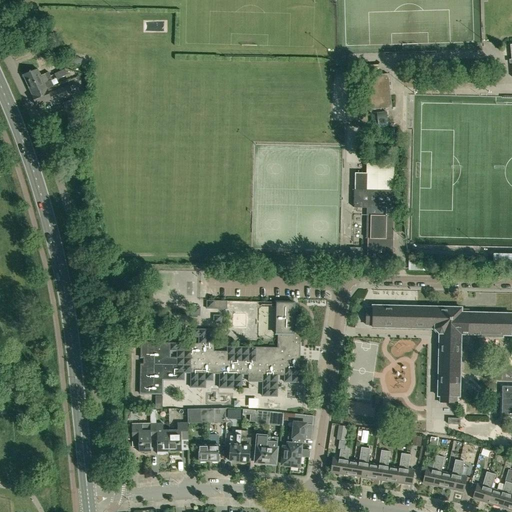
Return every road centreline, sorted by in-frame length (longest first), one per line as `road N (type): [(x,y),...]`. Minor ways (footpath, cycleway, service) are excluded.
road 1 (residential): [(117,495),(115,439),(68,211),(0,45)]
road 2 (primary): [(89,502),(69,310),(0,87)]
road 3 (residential): [(344,282),(311,492)]
road 4 (residential): [(311,492),(117,495)]
road 5 (residential): [(511,282),(344,282)]
road 6 (residential): [(344,282),(206,279)]
